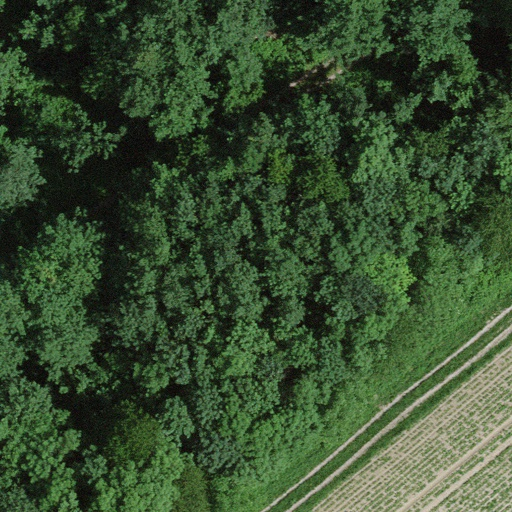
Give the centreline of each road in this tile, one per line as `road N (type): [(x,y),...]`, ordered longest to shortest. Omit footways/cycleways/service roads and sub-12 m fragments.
road 1 (track): [(430,0),(0,273)]
road 2 (track): [(264,511),(511,312)]
